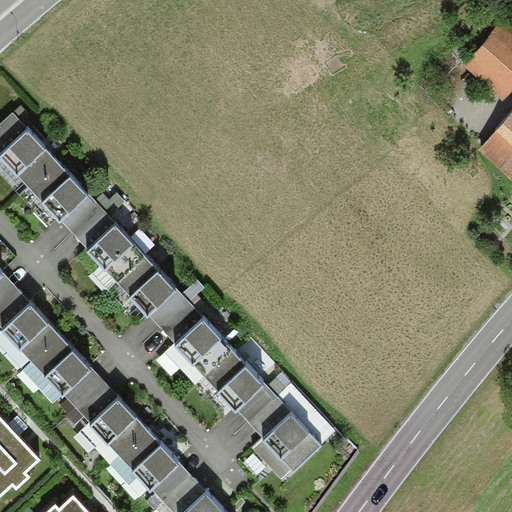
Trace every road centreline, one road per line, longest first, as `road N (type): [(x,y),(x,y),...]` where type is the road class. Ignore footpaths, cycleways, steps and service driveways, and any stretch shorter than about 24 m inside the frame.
road 1 (residential): [(255,496),(0,222)]
road 2 (primary): [(511,321),(362,511)]
